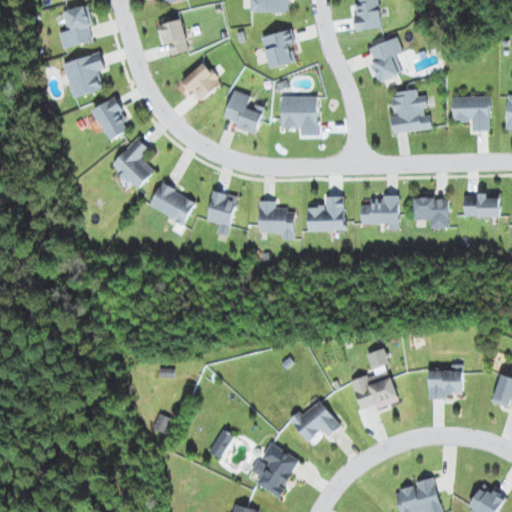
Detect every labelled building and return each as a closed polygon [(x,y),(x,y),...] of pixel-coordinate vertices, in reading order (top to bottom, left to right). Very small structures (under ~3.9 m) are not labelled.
[(251,0),(252,12),(290,11),(289,0),(251,0)] [(383,27),(379,0),(358,0),(360,14),(354,15),(357,31),(383,27)] [(93,41),(89,26),(94,25),(89,5),(64,11),(68,30),(60,32),(64,48),(93,41)] [(162,44),(169,43),(172,55),(190,51),(183,19),(158,24),(162,44)] [(296,43),(292,29),(262,37),(271,68),(296,62),(292,44),(296,43)] [(372,64),(379,82),(403,73),(396,55),(403,52),(397,37),(370,47),(376,62),(372,64)] [(106,68),(100,52),(64,63),(75,98),(105,88),(99,70),(106,68)] [(202,101),(223,82),(204,62),(183,81),(202,101)] [(226,118),(239,121),(237,127),(257,133),(265,107),(249,102),(252,94),(234,89),(226,118)] [(394,133),(433,128),(431,115),(428,115),(426,95),(419,96),(418,89),(401,91),(401,94),(393,95),(395,114),(392,114),(394,133)] [(318,96),(283,96),(282,128),(301,128),(301,135),(318,135),(318,96)] [(491,96),(454,96),(454,121),(473,120),(473,131),(492,130),(491,96)] [(128,120),(117,97),(94,108),(109,140),(129,131),(125,121),(128,120)] [(143,158),(152,149),(139,137),(112,164),(138,189),(156,171),(143,158)] [(197,201),(162,182),(150,205),(185,224),(197,201)] [(207,221),(219,223),(217,233),(230,236),(238,196),(214,190),(207,221)] [(431,219),(431,228),(450,228),(449,198),(435,199),(435,194),(414,195),(415,220),(431,219)] [(465,194),(465,216),(500,216),(501,194),(465,194)] [(308,230),(345,231),(346,195),(324,195),(324,206),(309,206),(308,230)] [(362,204),(362,223),(389,223),(390,229),(400,229),(400,196),(371,196),(371,204),(362,204)] [(276,201),(260,200),(259,232),(283,233),(283,239),(295,239),(296,209),(276,208),(276,201)] [(399,401),(388,364),(390,363),(385,348),(369,353),(376,376),(370,378),(368,375),(352,380),(361,409),(377,404),(378,408),(399,401)] [(464,365),(452,364),(452,370),(430,370),(430,398),(447,399),(447,394),(463,395),(464,365)] [(511,372),(498,372),(497,404),(511,404),(511,372)] [(309,441),(323,429),(330,437),(343,425),(320,400),(304,415),(300,411),(290,419),(309,441)] [(173,417),(159,413),(154,429),(168,433),(173,417)] [(210,451),(221,458),(235,435),(224,428),(210,451)] [(257,483),(281,497),(286,489),(284,488),(301,460),(273,442),(262,460),(259,458),(252,470),(262,476),(257,483)] [(443,511),(434,477),(417,481),(418,485),(396,491),(401,511),(443,511)] [(498,511),(507,497),(484,483),(470,506),(479,511),(498,511)]
